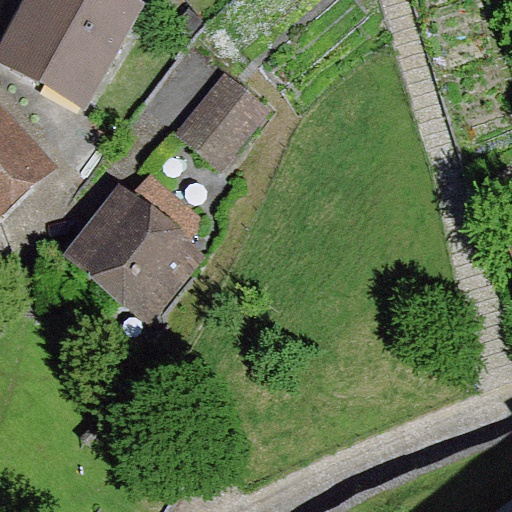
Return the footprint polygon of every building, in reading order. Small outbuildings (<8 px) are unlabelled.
[(83,112),(133,18),(100,0),(38,0),(1,69),(83,112)] [(100,0),(133,18),(142,0),(100,0)] [(272,123),(225,89),(181,150),(227,184),(272,123)] [(0,221),(63,165),(0,95),(0,221)] [(67,273),(148,332),(198,263),(191,257),(209,233),(153,192),(139,212),(121,199),(67,273)]
